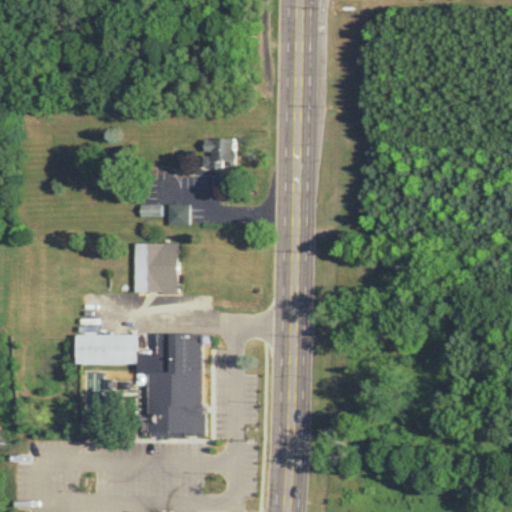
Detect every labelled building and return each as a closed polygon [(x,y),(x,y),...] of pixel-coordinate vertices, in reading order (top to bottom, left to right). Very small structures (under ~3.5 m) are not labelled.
[(234,169),(235,138),(206,138),(206,150),(212,150),(212,154),(203,154),(203,168),(234,169)] [(141,202),(165,203),(165,216),(141,215),(141,202)] [(170,203),(169,224),(191,225),(191,203),(170,203)] [(178,239),(178,290),(135,290),(135,239),(178,239)] [(150,430),(151,373),(141,373),(141,348),(158,348),(158,332),(203,332),(203,430),(150,430)] [(78,362),(136,363),(136,335),(78,334),(78,362)]
